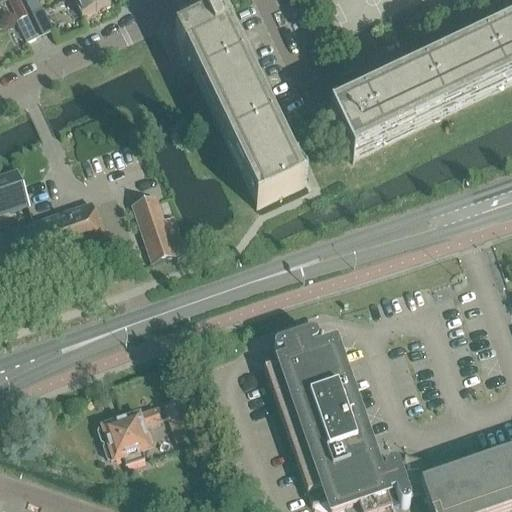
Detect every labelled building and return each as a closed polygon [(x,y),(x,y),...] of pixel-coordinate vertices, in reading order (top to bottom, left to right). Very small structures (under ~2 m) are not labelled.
[(16,25),(26,20),(16,0),(15,0),(6,4),(16,25)] [(23,0),(32,18),(41,14),(34,0),(23,0)] [(110,7),(106,0),(71,0),(81,21),(110,7)] [(43,13),(41,14),(32,18),(43,39),(53,34),(43,13)] [(26,20),(16,25),(15,25),(26,47),(37,42),(26,20)] [(262,211),(298,194),(225,42),(231,39),(222,21),(213,25),(211,22),(203,25),(205,29),(175,43),(183,62),(189,59),(262,211)] [(511,39),(332,125),(349,161),(511,83),(511,39)] [(0,223),(29,213),(17,179),(0,185),(0,223)] [(163,226),(155,204),(132,212),(151,268),(185,256),(173,222),(163,226)] [(92,210),(0,240),(0,286),(105,251),(92,210)] [(408,502),(423,496),(420,488),(458,475),(449,460),(448,461),(442,466),(436,469),(430,471),(425,471),(421,471),(417,470),(404,467),(402,475),(399,476),(397,471),(396,469),(393,467),(390,467),(387,468),(385,471),(381,478),(378,479),(332,349),(310,357),(309,351),(311,350),(314,348),(315,344),(314,341),(311,338),(307,339),(275,350),(273,352),(272,356),(274,359),(278,359),(281,359),(283,366),(262,374),(310,511),(311,511),(312,511),(389,511),(385,499),(393,496),(397,507),(399,510),(403,511),(406,509),(408,506),(408,502)] [(177,447),(192,442),(180,406),(165,411),(177,447)] [(156,414),(103,432),(99,433),(97,437),(100,447),(104,449),(102,453),(106,464),(110,466),(121,462),(124,470),(143,464),(140,455),(149,453),(142,432),(160,426),(156,414)] [(511,511),(511,456),(458,475),(420,488),(423,496),(428,511),(511,511)]
